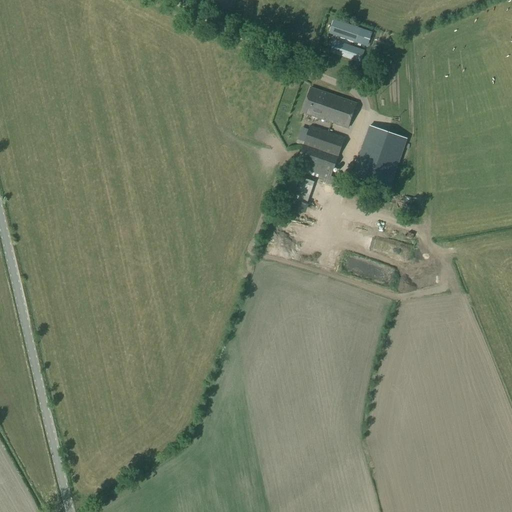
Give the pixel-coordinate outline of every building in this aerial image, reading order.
[(331,27),(330,34),(355,42),(359,36),(360,29),(335,20),(331,27)] [(332,53),(345,58),(350,46),(336,41),(332,53)] [(310,87),(301,113),(348,129),(357,103),(320,91),(310,87)] [(297,161),(298,162),(306,164),(303,172),(323,179),(322,182),(327,184),(327,183),(336,187),(338,180),(331,177),(345,138),(310,125),(306,136),(300,134),(298,142),(303,144),(297,161)] [(370,127),(361,149),(354,168),(375,174),(393,180),(407,140),(387,133),(370,127)] [(306,205),(314,182),(290,174),(282,197),(306,205)] [(369,188),(355,183),(351,195),(365,200),(369,188)]
